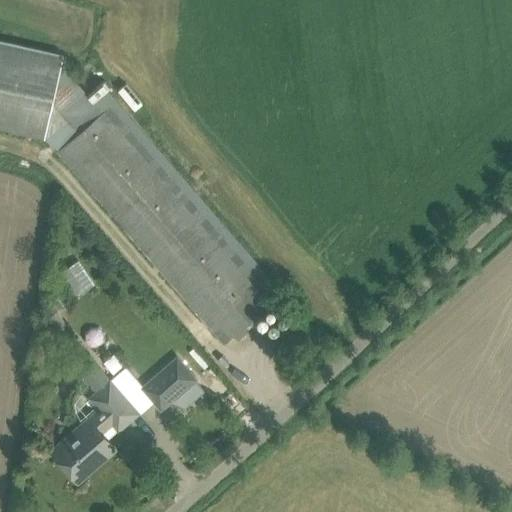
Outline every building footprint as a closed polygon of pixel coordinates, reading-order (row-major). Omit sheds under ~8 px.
[(62,64),(63,55),(0,40),(0,129),(45,140),(58,151),(211,328),(224,343),(276,298),(275,298),(278,296),(282,292),(102,83),(98,87),(88,95),(82,88),(62,64)] [(64,279),(74,296),(95,284),(84,267),(64,279)] [(67,327),(57,311),(44,319),(54,335),(67,327)] [(140,388),(161,412),(198,380),(177,355),(140,388)] [(138,413),(125,398),(120,392),(109,379),(87,397),(99,410),(52,451),(78,481),(116,448),(102,432),(112,423),(118,430),(138,413)]
